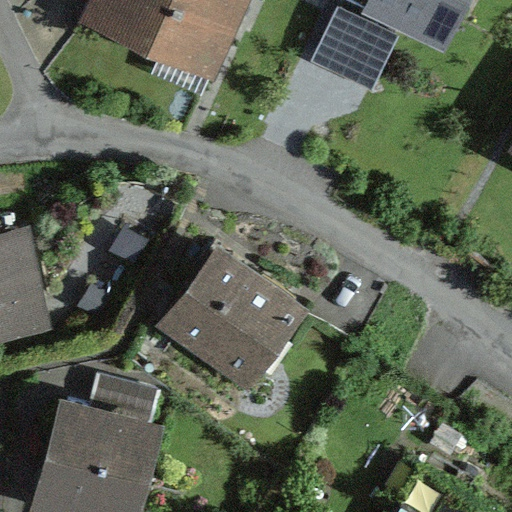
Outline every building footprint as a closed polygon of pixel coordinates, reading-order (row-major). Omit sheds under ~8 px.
[(214,71),(245,0),(84,0),(79,12),(159,47),(151,65),(202,87),(210,69),(214,71)] [(379,77),(404,17),(361,0),(337,0),(316,51),(379,77)] [(458,0),(370,0),(371,0),(388,0),(446,27),(458,0)] [(0,334),(52,323),(29,213),(0,219),(0,334)] [(248,383),(310,296),(218,230),(155,317),(248,383)] [(159,388),(97,371),(89,398),(151,415),(159,388)] [(124,511),(150,418),(67,396),(42,490),(82,501),(78,511),(124,511)] [(511,511),(511,503),(427,453),(391,511),(511,511)]
